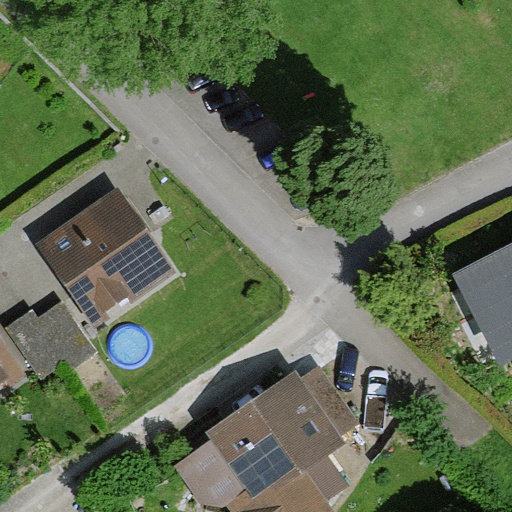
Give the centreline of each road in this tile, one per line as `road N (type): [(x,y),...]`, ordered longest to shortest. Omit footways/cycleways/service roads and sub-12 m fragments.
road 1 (residential): [(0,511),(318,289)]
road 2 (residential): [(32,0),(304,276)]
road 3 (residential): [(304,276),(511,160)]
road 4 (residential): [(318,289),(412,378)]
